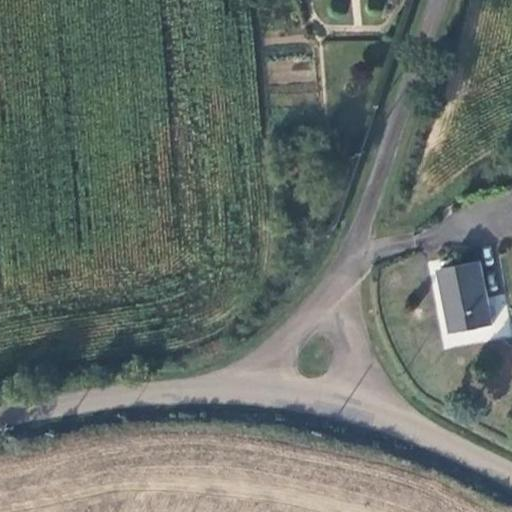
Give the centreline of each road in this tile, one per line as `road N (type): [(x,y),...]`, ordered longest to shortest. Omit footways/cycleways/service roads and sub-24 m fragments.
road 1 (unclassified): [(303,380),(439,0)]
road 2 (unclassified): [(303,380),(180,377),(0,419)]
road 3 (unclassified): [(511,469),(348,387),(303,380)]
